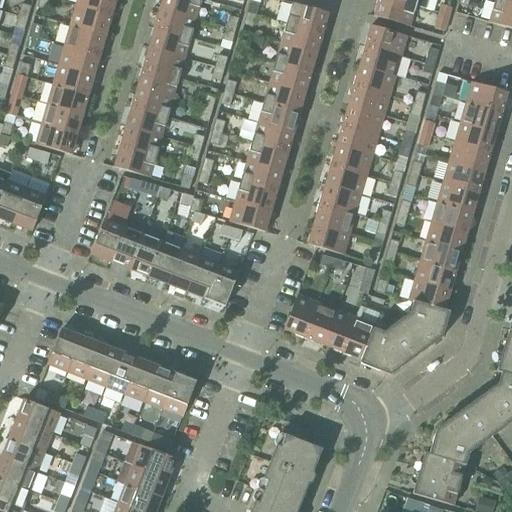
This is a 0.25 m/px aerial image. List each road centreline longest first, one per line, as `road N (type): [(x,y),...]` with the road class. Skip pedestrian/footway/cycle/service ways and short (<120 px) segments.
road 1 (tertiary): [(242,359),(47,281)]
road 2 (residential): [(364,416),(460,367),(483,290)]
road 3 (residential): [(185,511),(242,359)]
road 4 (tertiary): [(364,416),(342,398),(242,359)]
road 5 (residential): [(47,281),(93,163)]
road 6 (residential): [(242,359),(285,242)]
